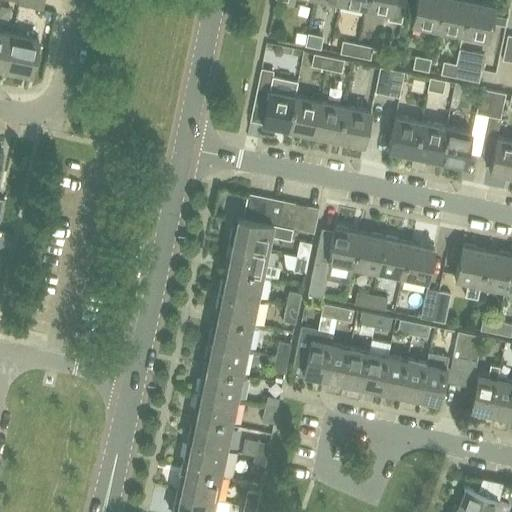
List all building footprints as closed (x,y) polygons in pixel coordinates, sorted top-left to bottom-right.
[(366,0),(365,6),(388,11),(387,18),(401,21),(405,0),(366,0)] [(437,28),(442,0),(416,0),(411,22),(437,28)] [(462,33),(468,0),(442,0),(437,28),(462,33)] [(476,0),(468,0),(462,33),(488,38),(491,22),(492,15),(495,4),(476,0)] [(492,15),(491,22),(506,25),(506,23),(507,18),(492,15)] [(0,67),(5,68),(12,32),(0,29),(0,67)] [(31,74),(38,37),(12,32),(5,68),(31,74)] [(323,35),(308,32),(305,44),(320,48),(323,35)] [(511,60),(511,34),(508,34),(502,59),(511,60)] [(355,55),(357,43),(343,39),(340,52),(355,55)] [(357,43),(355,55),(370,58),(373,46),(357,43)] [(326,68),(329,56),(314,53),(311,65),(326,68)] [(431,58),(416,55),(413,67),(428,70),(431,58)] [(329,56),(326,68),(341,70),(344,58),(329,56)] [(453,75),(456,63),(444,60),(441,73),(453,75)] [(456,63),(453,75),(479,81),(481,69),(456,63)] [(387,94),(392,69),(380,66),(375,91),(387,94)] [(288,128),(295,94),(297,82),(272,76),(273,69),(261,67),(256,92),(268,94),(262,123),(288,128)] [(392,69),(387,94),(399,96),(404,71),(392,69)] [(429,76),(427,89),(442,92),(445,80),(429,76)] [(455,80),(450,104),(457,106),(462,82),(455,80)] [(488,115),(493,90),(481,88),(476,112),(488,115)] [(493,90),(488,115),(499,117),(500,117),(505,93),(493,90)] [(313,133),(320,99),(295,94),(288,128),(313,133)] [(338,138),(345,104),(320,99),(313,133),(338,138)] [(345,104),(338,138),(363,144),(370,109),(345,104)] [(414,154),(421,120),(395,115),(388,149),(414,154)] [(492,157),(496,136),(500,117),(499,117),(488,115),(480,155),(492,157)] [(439,159),(446,125),(421,120),(414,154),(439,159)] [(446,125),(439,159),(464,165),(471,130),(446,125)] [(511,174),(511,138),(496,136),(489,170),(511,174)] [(260,194),(249,192),(248,192),(243,216),(255,219),(260,194)] [(266,221),(272,197),(260,194),(255,219),(266,221)] [(278,224),(284,199),(272,197),(266,221),(278,224)] [(290,226),(295,202),(284,199),(278,224),(290,226)] [(302,229),(307,204),(295,202),(290,226),(302,229)] [(319,207),(307,204),(302,229),(314,231),(319,207)] [(290,226),(278,224),(266,221),(255,219),(243,216),(238,215),(236,223),(233,222),(229,240),(268,248),(271,235),(287,238),(290,226)] [(352,264),(360,230),(334,225),(332,236),(320,233),(308,292),(321,295),(329,259),(352,264)] [(0,245),(9,247),(13,231),(0,228),(0,245)] [(377,269),(384,235),(360,230),(352,264),(377,269)] [(402,274),(409,240),(384,235),(377,269),(402,274)] [(144,237),(136,236),(133,252),(141,254),(144,237)] [(296,254),(308,257),(312,242),(300,239),(296,254)] [(265,262),(268,248),(229,240),(225,258),(228,259),(227,266),(262,273),(277,276),(279,265),(265,262)] [(409,240),(402,274),(427,280),(434,245),(409,240)] [(477,297),(480,283),(487,248),(462,243),(455,277),(468,280),(465,294),(477,297)] [(505,288),(511,253),(487,248),(480,283),(505,288)] [(305,272),(308,257),(296,254),(293,269),(305,272)] [(257,298),(262,273),(227,266),(226,273),(222,272),(218,290),(257,298)] [(437,293),(438,290),(426,287),(420,316),(432,318),(437,293)] [(286,304),(298,307),(301,292),(289,289),(286,304)] [(252,323),(257,298),(218,290),(214,308),(218,309),(217,316),(252,323)] [(370,305),(372,293),(357,290),(354,302),(370,305)] [(437,293),(432,318),(444,321),(450,292),(438,290),(437,293)] [(372,293),(370,305),(385,308),(387,296),(372,293)] [(336,317),(338,305),(323,302),(321,314),(336,317)] [(295,322),(298,307),(286,304),(283,319),(295,322)] [(338,305),(336,317),(351,320),(353,308),(338,305)] [(374,325),(377,313),(361,310),(359,322),(374,325)] [(377,313),(374,325),(389,328),(392,316),(377,313)] [(247,348),(252,323),(217,316),(215,323),(212,322),(208,340),(247,348)] [(495,331),(498,319),(483,316),(480,328),(495,331)] [(412,333),(415,321),(400,318),(397,330),(412,333)] [(511,322),(498,319),(495,331),(510,334),(511,325),(511,322)] [(424,344),(426,336),(427,336),(430,324),(415,321),(412,333),(410,341),(424,344)] [(303,374),(323,378),(331,341),(333,330),(323,328),(300,324),(291,363),(305,366),(303,374)] [(464,357),(470,332),(458,330),(453,354),(464,357)] [(433,332),(430,344),(440,346),(443,334),(433,332)] [(470,332),(464,357),(476,359),(482,335),(470,332)] [(276,354),(287,357),(291,342),(279,339),(276,354)] [(242,373),(247,348),(208,340),(204,358),(208,359),(206,366),(242,373)] [(342,382),(350,345),(331,341),(323,378),(342,382)] [(361,386),(369,349),(350,345),(342,382),(361,386)] [(381,390),(388,353),(369,349),(361,386),(381,390)] [(400,394),(407,357),(388,353),(381,390),(400,394)] [(284,372),(287,357),(276,354),(272,369),(284,372)] [(419,398),(427,361),(407,357),(400,394),(419,398)] [(427,361),(419,398),(439,402),(446,365),(427,361)] [(490,413),(498,376),(500,365),(490,363),(488,374),(478,371),(470,408),(490,413)] [(236,398),(242,373),(206,366),(205,373),(201,372),(197,390),(236,398)] [(509,417),(511,402),(511,378),(498,376),(490,413),(509,417)] [(265,404),(277,407),(280,392),(268,389),(265,404)] [(231,423),(236,398),(197,390),(194,408),(197,409),(196,416),(231,423)] [(274,422),(277,407),(265,404),(262,419),(274,422)] [(226,448),(231,423),(196,416),(194,423),(191,422),(187,440),(226,448)] [(255,454),(266,457),(270,442),(258,439),(255,454)] [(221,473),(226,448),(187,440),(183,458),(187,459),(185,466),(221,473)] [(263,472),(266,457),(255,454),(251,469),(263,472)] [(215,498),(221,473),(185,466),(184,473),(180,472),(177,490),(215,498)] [(482,476),(477,490),(464,485),(457,504),(476,511),(504,511),(495,509),(499,499),(503,481),(482,476)] [(244,504),(256,507),(259,492),(247,489),(244,504)] [(212,511),(215,498),(177,490),(173,508),(176,509),(175,511),(212,511)]
